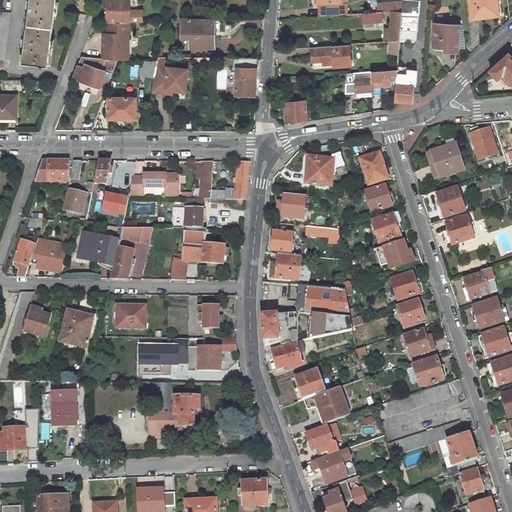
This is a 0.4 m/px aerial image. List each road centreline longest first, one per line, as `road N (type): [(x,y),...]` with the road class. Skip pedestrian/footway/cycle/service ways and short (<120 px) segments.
road 1 (residential): [(511,506),(389,123)]
road 2 (residential): [(284,457),(0,471)]
road 3 (residential): [(248,288),(0,281)]
road 4 (residential): [(40,144),(268,149)]
road 5 (residential): [(284,457),(249,346),(248,288)]
road 6 (residential): [(268,149),(275,0)]
road 7 (residential): [(248,288),(268,149)]
road 8 (residential): [(0,264),(40,144)]
road 9 (residential): [(268,149),(298,134),(389,123)]
